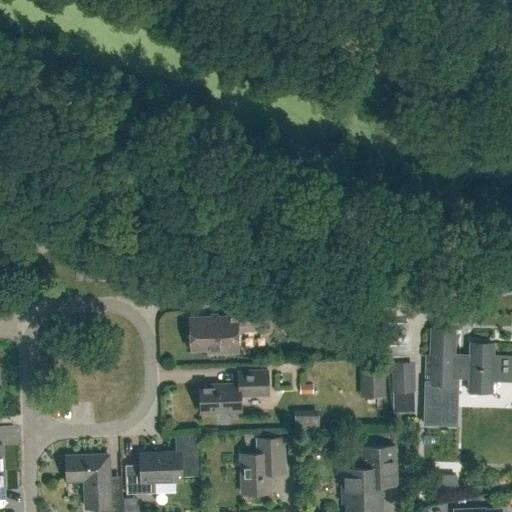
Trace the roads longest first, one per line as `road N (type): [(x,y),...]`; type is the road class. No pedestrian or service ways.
road 1 (track): [(0,92),(395,246),(511,267)]
road 2 (residential): [(29,432),(26,307),(114,303),(144,314),(151,338),(146,416),(122,430)]
road 3 (track): [(248,0),(511,84)]
